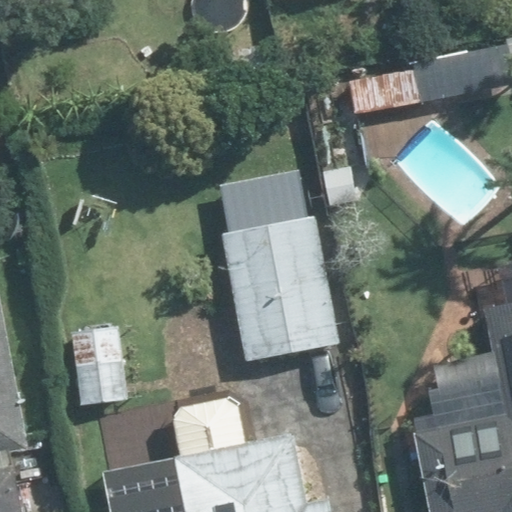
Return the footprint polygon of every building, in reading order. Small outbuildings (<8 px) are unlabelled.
[(511,44),(359,77),(368,117),(511,86),(511,44)] [(327,214),(233,231),(255,356),(349,339),(327,214)] [(39,442),(13,287),(0,288),(0,511),(36,511),(25,445),(39,442)] [(511,511),(511,301),(503,303),(511,372),(435,382),(439,414),(406,418),(410,451),(436,448),(443,511),(511,511)] [(129,325),(79,331),(89,404),(139,398),(129,325)] [(203,511),(341,511),(336,484),(319,487),(309,431),(252,442),(244,399),(185,410),(203,511)]
